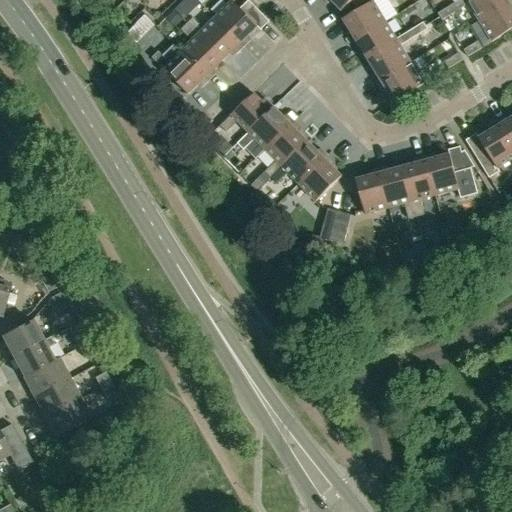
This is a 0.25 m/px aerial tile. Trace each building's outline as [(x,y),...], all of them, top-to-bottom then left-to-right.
[(215,19),(244,48),(251,41),(247,37),(257,27),(261,31),(270,22),(249,0),(240,9),(233,1),(215,19)] [(323,0),(328,4),(332,0),(342,11),(351,3),(353,0),(323,0)] [(466,0),(460,0),(452,5),(454,9),(456,12),(469,4),(467,0),(466,0)] [(480,21),(511,1),(511,0),(467,0),(469,4),(480,21)] [(511,1),(480,21),(493,42),(511,30),(511,1)] [(352,43),(386,23),(373,2),(344,20),(351,32),(347,35),(352,43)] [(452,5),(438,14),(440,17),(442,21),(456,12),(454,9),(452,5)] [(181,19),(173,11),(166,18),(174,26),(181,19)] [(244,48),(215,19),(204,30),(193,18),(187,24),(223,61),(233,51),(237,54),(244,48)] [(398,43),(396,40),(386,23),(352,43),(357,52),(362,49),(369,61),(398,43)] [(424,23),(410,31),(412,35),(414,38),(428,30),(426,26),(424,23)] [(213,71),(223,61),(187,24),(181,30),(192,41),(181,52),(209,81),(216,74),(213,71)] [(410,31),(396,40),(398,43),(400,46),(414,38),(412,35),(410,31)] [(411,64),(400,46),(398,43),(369,61),(376,73),(372,76),(377,84),(411,64)] [(461,52),(465,59),(479,50),(475,44),(461,52)] [(209,81),(181,52),(174,45),(163,56),(159,52),(152,58),(188,95),(199,84),(202,88),(209,81)] [(443,63),(447,70),(461,62),(456,55),(443,63)] [(411,64),(377,84),(382,93),(387,90),(394,103),(424,84),(411,64)] [(249,133),(274,108),(265,99),(262,103),(253,94),(220,126),(227,133),(238,122),(249,133)] [(266,150),(295,122),(288,115),(284,118),(274,108),(249,133),(237,144),(244,150),(255,139),(266,150)] [(511,118),(508,121),(505,116),(497,121),(511,145),(511,118)] [(497,169),(511,159),(511,145),(497,121),(489,126),(492,131),(479,138),(477,134),(466,141),(487,175),(497,169)] [(271,178),(308,142),(298,132),(301,129),(295,122),(266,150),(277,161),(265,172),(271,178)] [(232,147),(221,136),(213,144),(224,158),(232,147)] [(299,184),(328,156),(321,149),(318,153),(308,142),(271,178),(277,184),(288,173),(299,184)] [(434,154),(425,157),(436,196),(459,189),(462,198),(478,193),(471,168),(475,167),(465,151),(462,153),(460,147),(448,150),(450,155),(436,159),(434,154)] [(328,156),(299,184),(317,202),(342,177),(331,167),(335,163),(328,156)] [(421,200),(436,196),(425,157),(416,159),(417,164),(403,168),(417,217),(425,215),(421,200)] [(417,217),(403,168),(390,172),(388,167),(379,169),(389,208),(404,204),(409,220),(417,217)] [(366,215),(389,208),(379,169),(370,172),(371,177),(356,181),(366,215)] [(276,205),(267,196),(255,208),(264,218),(276,205)] [(332,241),(340,212),(328,209),(320,238),(332,241)] [(340,212),(332,241),(344,244),(352,215),(340,212)] [(419,259),(404,263),(409,280),(424,276),(419,259)] [(389,266),(378,269),(380,281),(392,277),(389,266)] [(47,293),(58,287),(52,278),(41,284),(47,293)] [(0,281),(0,317),(1,318),(10,284),(0,281)] [(66,302),(61,293),(50,298),(61,318),(72,312),(67,302),(66,302)] [(12,357),(43,341),(32,320),(1,337),(12,357)] [(83,332),(73,338),(78,348),(89,342),(83,332)] [(54,361),(53,361),(43,341),(12,357),(23,377),(54,361)] [(89,342),(78,348),(84,358),(94,352),(89,342)] [(34,398),(70,378),(59,358),(53,361),(54,361),(23,377),(34,398)] [(105,372),(94,378),(100,388),(110,382),(105,372)] [(45,418),(80,398),(70,378),(34,398),(45,418)] [(110,382),(100,388),(105,398),(116,393),(110,382)] [(80,398),(45,418),(56,438),(92,419),(80,398)] [(11,425),(0,430),(0,459),(9,455),(17,471),(32,463),(11,425)]
